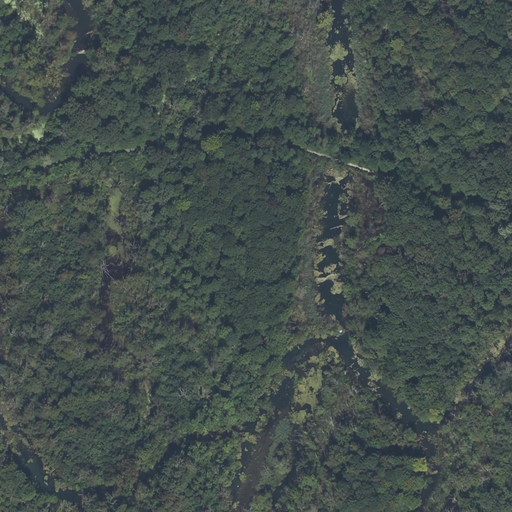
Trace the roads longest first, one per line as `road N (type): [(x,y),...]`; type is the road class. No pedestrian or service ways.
road 1 (track): [(0,176),(130,150),(262,139),(511,215)]
road 2 (track): [(407,0),(393,34),(392,179)]
road 3 (track): [(226,0),(159,79),(130,150)]
